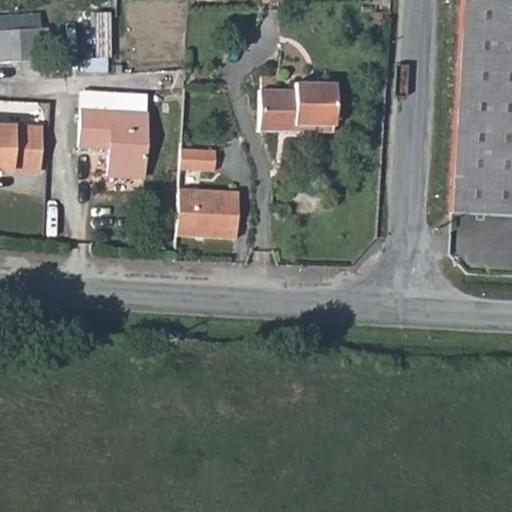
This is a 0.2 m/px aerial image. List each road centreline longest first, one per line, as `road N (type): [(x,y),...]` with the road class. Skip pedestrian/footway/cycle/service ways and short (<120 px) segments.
road 1 (unclassified): [(0,289),(400,313)]
road 2 (residential): [(400,313),(419,0)]
